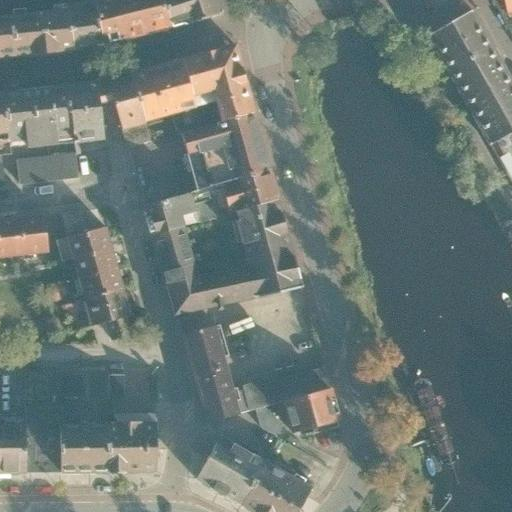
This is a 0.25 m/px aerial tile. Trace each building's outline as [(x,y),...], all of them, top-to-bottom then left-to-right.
[(0,0),(0,18),(73,11),(72,0),(0,0)] [(72,0),(73,11),(78,54),(108,51),(97,0),(72,0)] [(97,0),(108,51),(177,33),(166,0),(97,0)] [(166,0),(177,33),(227,17),(221,0),(166,0)] [(511,0),(502,0),(507,22),(511,20),(511,0)] [(511,127),(511,87),(468,8),(428,30),(489,140),(511,127)] [(73,11),(0,18),(0,61),(78,54),(73,11)] [(237,43),(184,58),(196,103),(213,98),(249,88),(237,43)] [(184,58),(134,71),(147,121),(197,108),(196,103),(184,58)] [(134,71),(106,78),(111,96),(120,131),(125,149),(153,142),(147,121),(134,71)] [(99,80),(92,81),(96,100),(103,98),(111,96),(106,78),(99,80)] [(96,100),(92,81),(63,85),(71,132),(73,145),(104,142),(96,100)] [(71,132),(63,85),(0,92),(0,103),(6,140),(23,138),(25,149),(55,146),(53,134),(71,132)] [(213,98),(218,116),(178,128),(194,185),(222,177),(270,165),(256,113),(249,88),(213,98)] [(73,151),(15,157),(18,183),(76,176),(73,151)] [(222,177),(230,206),(276,195),(270,165),(222,177)] [(143,195),(152,228),(183,221),(181,212),(193,209),(185,184),(143,195)] [(162,271),(174,317),(302,288),(276,195),(230,206),(242,251),(194,263),(162,271)] [(0,261),(49,255),(44,216),(0,221),(0,261)] [(152,228),(162,271),(194,263),(183,221),(152,228)] [(81,260),(124,249),(119,229),(76,239),(81,260)] [(124,249),(81,260),(86,281),(129,270),(124,249)] [(129,270),(86,281),(91,302),(134,291),(129,270)] [(134,291),(91,302),(96,323),(139,312),(134,291)] [(217,321),(181,331),(192,373),(224,364),(222,355),(227,354),(217,321)] [(224,364),(192,373),(205,421),(237,413),(231,391),(224,364)] [(231,391),(237,413),(283,398),(329,385),(323,366),(266,382),(265,377),(240,383),(242,388),(231,391)] [(69,373),(57,373),(57,394),(69,394),(69,373)] [(82,373),(69,373),(69,394),(82,394),(82,373)] [(118,373),(106,373),(107,394),(118,394),(118,373)] [(131,373),(118,373),(118,394),(131,394),(131,373)] [(142,373),(131,373),(131,394),(143,393),(142,373)] [(283,398),(292,433),(338,420),(329,385),(283,398)] [(22,405),(23,418),(23,474),(57,473),(56,405),(22,405)] [(77,405),(56,405),(57,473),(82,473),(81,417),(77,417),(77,405)] [(154,416),(113,417),(114,473),(155,472),(154,416)] [(113,417),(81,417),(82,473),(114,473),(113,417)] [(23,418),(0,418),(0,473),(23,474),(23,418)] [(220,436),(195,477),(236,501),(260,460),(220,436)] [(293,511),(308,487),(260,460),(236,501),(256,511),(293,511)]
